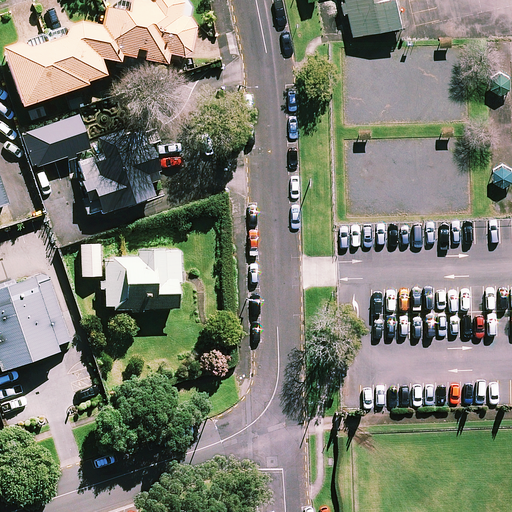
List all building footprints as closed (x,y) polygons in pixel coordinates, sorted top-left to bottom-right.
[(178,0),(122,0),(119,6),(101,1),(93,18),(70,16),(61,27),(27,39),(20,33),(0,39),(0,41),(20,99),(96,70),(104,57),(127,49),(153,57),(180,48),(187,22),(180,8),(178,0)] [(396,22),(390,0),(340,0),(348,33),(396,22)] [(161,183),(143,132),(81,155),(99,206),(161,183)] [(174,255),(113,254),(112,298),(173,299),(174,255)] [(0,355),(70,330),(45,264),(0,280),(0,355)]
